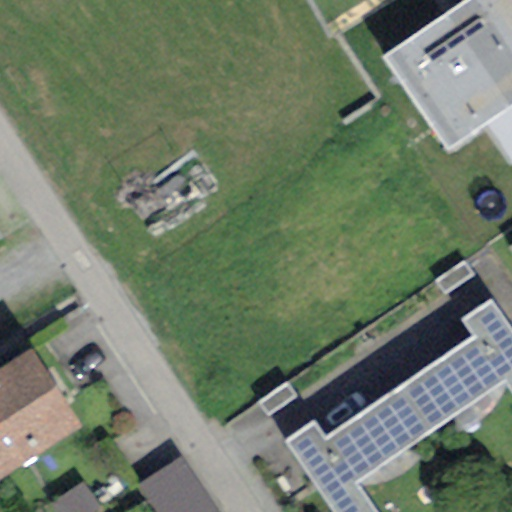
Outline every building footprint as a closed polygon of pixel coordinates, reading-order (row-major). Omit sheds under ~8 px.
[(511,0),(465,0),(383,57),(447,150),(511,104),(511,0)] [(401,387),(432,432),(501,384),(511,399),(511,334),(490,303),(462,322),(473,337),(401,387)] [(30,349),(0,368),(0,479),(81,427),(30,349)] [(432,432),(401,387),(328,438),(314,418),(282,441),(331,511),(378,511),(358,483),(432,432)] [(216,511),(178,458),(138,486),(156,511),(216,511)] [(82,484),(50,507),(53,511),(91,511),(98,507),(82,484)]
